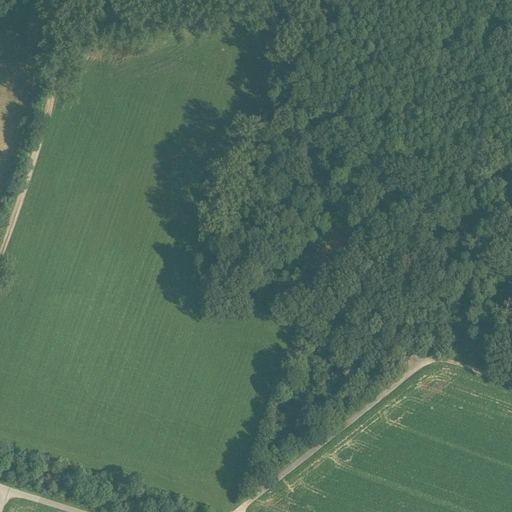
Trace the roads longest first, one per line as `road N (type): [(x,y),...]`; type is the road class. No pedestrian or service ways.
road 1 (track): [(0,289),(54,104),(62,2)]
road 2 (track): [(62,2),(141,7),(191,0)]
